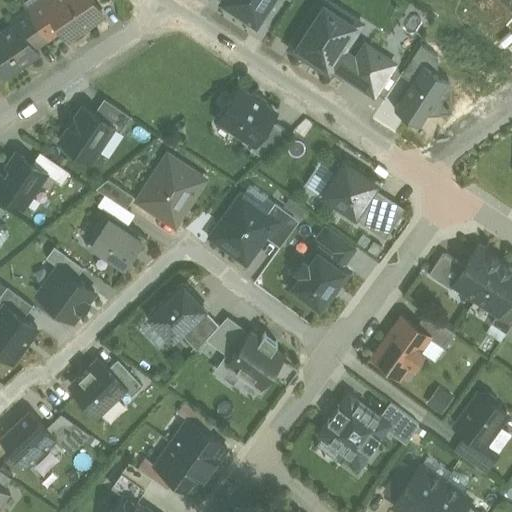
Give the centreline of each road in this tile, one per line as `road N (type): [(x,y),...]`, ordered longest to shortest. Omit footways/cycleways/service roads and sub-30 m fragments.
road 1 (residential): [(0,403),(27,376),(46,374),(185,248),(336,351)]
road 2 (residential): [(169,2),(424,175)]
road 3 (residential): [(169,2),(0,127)]
road 4 (residential): [(336,351),(453,196)]
road 5 (residential): [(256,462),(336,351)]
